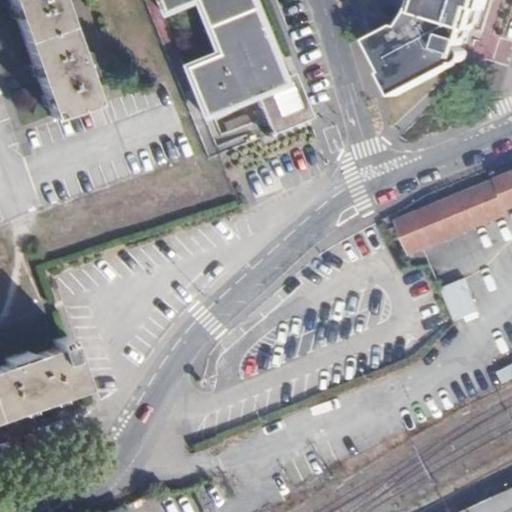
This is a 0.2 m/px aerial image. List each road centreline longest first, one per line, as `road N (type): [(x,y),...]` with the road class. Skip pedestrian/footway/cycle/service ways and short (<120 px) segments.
road 1 (tertiary): [(52,511),(105,475),(181,351),(246,278),(322,213),(378,179)]
road 2 (residential): [(378,179),(322,0)]
road 3 (tertiary): [(378,179),(511,127)]
